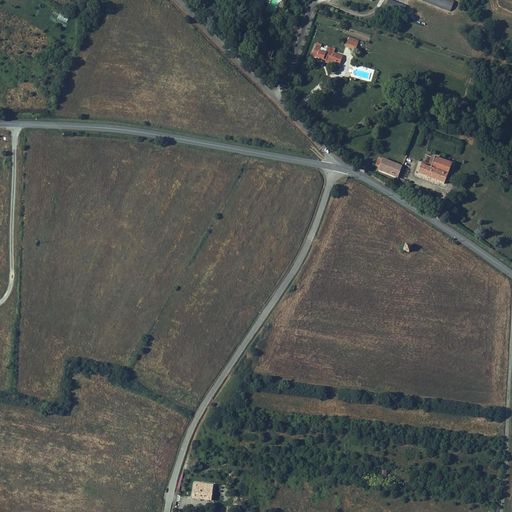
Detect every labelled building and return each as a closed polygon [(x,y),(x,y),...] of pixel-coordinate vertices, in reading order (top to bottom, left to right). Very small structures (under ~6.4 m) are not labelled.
[(391,0),(387,0),(384,8),(403,14),(406,6),(391,0)] [(452,0),(421,0),(450,11),(454,0),(452,0)] [(60,14),(58,18),(66,22),(68,18),(60,14)] [(355,50),(357,43),(348,40),(347,42),(346,47),(355,50)] [(320,49),(315,47),(312,56),(317,58),(319,52),(320,49)] [(319,52),(317,58),(326,61),(332,63),(339,65),(342,56),(333,53),(335,49),(332,48),(332,49),(327,48),(325,54),(319,52)] [(439,159),(451,164),(453,160),(453,159),(440,155),(439,159)] [(417,174),(444,184),(451,164),(439,159),(431,157),(428,164),(422,162),(417,174)] [(401,167),(382,159),(379,167),(378,170),(397,177),(400,172),(401,167)] [(405,244),(403,250),(409,253),(411,247),(405,244)] [(201,484),(195,483),(192,498),(210,501),(213,485),(201,484)]
